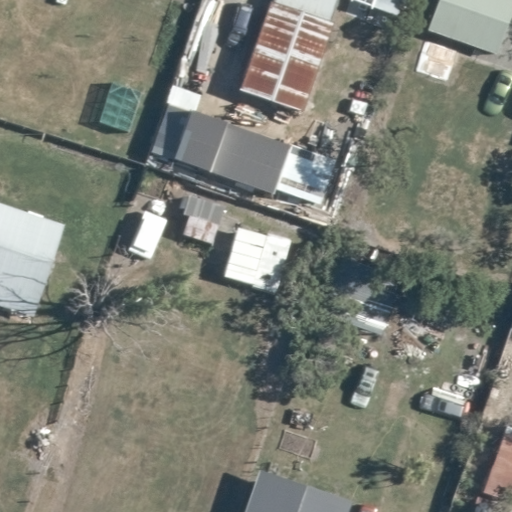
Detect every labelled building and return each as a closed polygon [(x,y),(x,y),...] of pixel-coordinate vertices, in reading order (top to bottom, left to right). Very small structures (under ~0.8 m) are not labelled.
[(273,0),(272,3),(270,3),(240,91),(306,113),(312,94),(315,95),(331,44),(326,43),(333,25),(331,24),(338,0),(273,0)] [(511,6),(511,0),(437,0),(427,31),(496,55),(511,6)] [(463,50),(438,41),(432,60),(457,69),(463,50)] [(0,307),(34,319),(64,226),(0,205),(0,307)] [(285,240),(231,226),(217,280),(271,294),(285,240)] [(511,427),(506,425),(482,499),(508,508),(511,494),(511,427)] [(346,511),(350,502),(259,471),(244,511),(346,511)]
